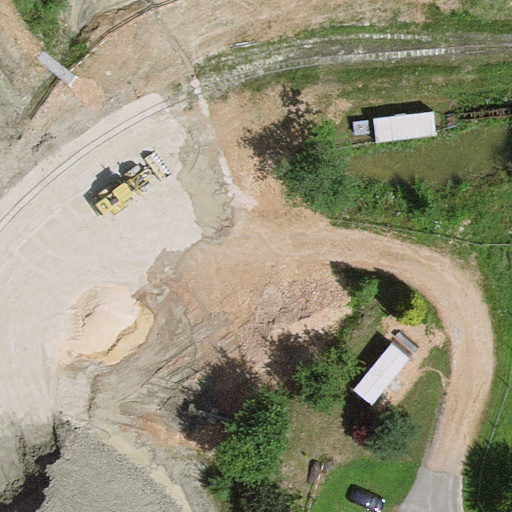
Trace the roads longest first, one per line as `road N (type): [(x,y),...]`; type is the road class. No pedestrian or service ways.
road 1 (track): [(417,511),(478,388),(442,307),(320,256),(233,196),(232,99)]
road 2 (track): [(243,511),(152,491),(0,486)]
